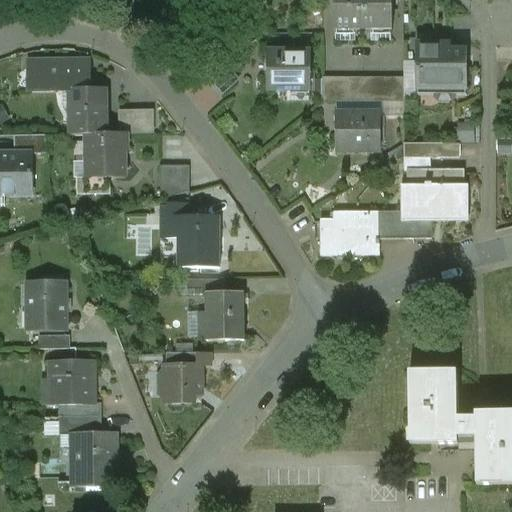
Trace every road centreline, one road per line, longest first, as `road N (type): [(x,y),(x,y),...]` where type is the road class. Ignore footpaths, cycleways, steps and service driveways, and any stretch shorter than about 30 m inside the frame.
road 1 (residential): [(0,41),(74,34),(144,65),(327,312)]
road 2 (residential): [(487,251),(489,37),(466,0)]
road 3 (residential): [(167,511),(327,312)]
road 4 (residential): [(327,312),(417,271),(487,251)]
